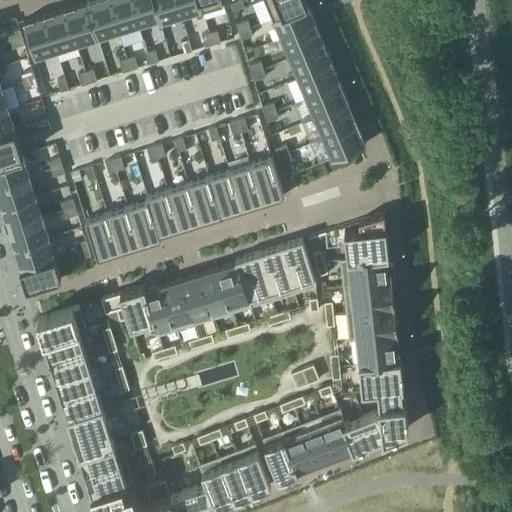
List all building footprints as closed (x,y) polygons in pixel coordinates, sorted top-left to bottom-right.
[(118,30),(108,0),(91,0),(86,2),(97,36),(118,30)] [(130,0),(108,0),(118,30),(138,23),(130,0)] [(130,0),(138,23),(158,17),(159,21),(161,21),(154,0),(130,0)] [(176,0),(154,0),(161,21),(181,14),(176,0)] [(198,0),(176,0),(181,14),(201,8),(198,0)] [(241,0),(236,0),(230,3),(233,10),(244,6),(241,0)] [(258,0),(252,3),(260,22),(273,17),(307,4),(304,0),(258,0)] [(66,8),(76,43),(97,36),(86,2),(66,8)] [(307,4),(273,17),(281,37),(315,23),(307,4)] [(56,49),(76,43),(66,8),(45,15),(56,49)] [(34,56),(56,49),(45,15),(23,21),(34,56)] [(247,19),(236,23),(238,30),(250,27),(247,19)] [(315,23),(281,37),(290,57),(323,43),(315,23)] [(250,27),(238,30),(240,38),(252,34),(250,27)] [(20,28),(8,32),(10,39),(22,36),(20,28)] [(217,29),(209,32),(213,43),(220,41),(217,29)] [(209,32),(201,34),(205,46),(213,43),(209,32)] [(22,36),(10,39),(13,47),(24,43),(22,36)] [(188,38),(180,41),(184,52),(192,50),(188,38)] [(290,57),(298,77),(331,63),(323,43),(290,57)] [(155,49),(147,51),(151,63),(158,60),(155,49)] [(134,55),(126,57),(130,69),(138,67),(134,55)] [(126,57),(119,60),(122,71),(130,69),(126,57)] [(260,61),(249,64),(251,72),(263,68),(260,61)] [(331,63),(298,77),(306,97),(340,83),(331,63)] [(93,68),(85,70),(89,82),(96,80),(93,68)] [(263,68),(251,72),(253,80),(265,76),(263,68)] [(32,69),(21,73),(23,80),(35,77),(32,69)] [(85,70),(77,73),(81,84),(89,82),(85,70)] [(35,77),(23,80),(25,88),(37,85),(35,77)] [(65,77),(57,79),(60,91),(68,88),(65,77)] [(306,97),(315,117),(348,103),(340,83),(306,97)] [(2,87),(0,87),(0,110),(8,108),(19,104),(13,84),(2,88),(2,87)] [(273,102),(262,106),(264,113),(276,110),(273,102)] [(315,117),(323,137),(356,123),(348,103),(315,117)] [(8,108),(0,110),(0,131),(14,128),(13,124),(8,108)] [(276,110),(264,113),(266,121),(278,117),(276,110)] [(244,117),(236,119),(240,131),(248,129),(244,117)] [(48,119),(36,122),(39,130),(50,126),(48,119)] [(236,119),(229,122),(232,133),(240,131),(236,119)] [(36,122),(25,126),(27,134),(39,130),(36,122)] [(323,137),(310,142),(318,162),(331,157),(332,157),(365,143),(359,130),(361,129),(360,128),(359,128),(356,123),(323,137)] [(216,126),(208,128),(211,140),(219,137),(216,126)] [(14,128),(0,131),(0,161),(23,155),(22,152),(17,136),(14,127),(14,128)] [(182,136),(174,139),(178,150),(186,148),(182,136)] [(162,143),(154,145),(157,157),(165,154),(162,143)] [(286,143),(275,147),(277,155),(289,151),(286,143)] [(154,145),(146,147),(150,159),(157,157),(154,145)] [(289,151),(277,155),(277,156),(279,162),(291,159),(289,151)] [(0,161),(0,183),(29,175),(23,155),(0,161)] [(60,156),(48,160),(50,168),(62,164),(60,156)] [(120,156),(113,158),(116,170),(124,167),(120,156)] [(271,156),(250,162),(262,202),(284,195),(271,156)] [(113,158),(105,160),(108,172),(116,170),(113,158)] [(229,169),(241,209),(262,202),(250,162),(229,169)] [(62,164),(50,168),(53,175),(64,172),(62,164)] [(92,164),(84,167),(88,178),(95,176),(92,165),(92,164)] [(70,171),(73,181),(81,179),(78,169),(70,171)] [(208,175),(221,215),(241,209),(229,169),(208,175)] [(29,175),(0,183),(0,204),(1,206),(35,195),(29,175)] [(200,221),(221,215),(208,175),(188,182),(200,221)] [(200,221),(188,182),(167,188),(180,228),(200,221)] [(147,199),(160,238),(161,238),(160,234),(180,228),(167,188),(147,195),(146,195),(147,199)] [(1,206),(7,227),(42,216),(35,195),(1,206)] [(72,198),(61,201),(63,209),(75,206),(72,198)] [(147,199),(127,205),(139,245),(160,238),(147,199)] [(139,245),(127,205),(106,211),(119,251),(139,245)] [(75,206),(63,209),(66,217),(77,213),(75,206)] [(119,251),(106,211),(85,218),(97,258),(119,251)] [(360,229),(344,231),(347,257),(347,258),(388,253),(384,212),(359,220),(360,229)] [(14,247),(48,236),(42,216),(7,227),(14,247)] [(48,236),(14,247),(20,267),(54,256),(48,236)] [(314,277),(303,240),(302,238),(279,245),(294,291),(316,285),(315,279),(314,277)] [(85,239),(74,243),(76,250),(88,247),(85,239)] [(272,298),(294,291),(279,245),(258,252),(272,298)] [(88,247),(76,250),(79,258),(90,254),(88,247)] [(320,249),(313,251),(316,263),(324,260),(320,249)] [(236,258),(250,305),(251,305),(272,298),(257,252),(236,258)] [(340,262),(343,285),(391,280),(391,279),(394,278),(394,277),(392,262),(389,263),(388,253),(347,258),(347,257),(340,258),(340,262)] [(54,256),(20,267),(26,287),(61,276),(60,275),(54,256)] [(218,266),(232,311),(250,305),(236,258),(235,259),(235,261),(218,266)] [(324,260),(316,263),(320,274),(327,272),(324,260)] [(214,316),(232,311),(218,266),(200,272),(214,316)] [(197,322),(214,316),(200,272),(199,272),(182,278),(195,322),(197,322)] [(163,284),(177,328),(195,322),(182,278),(181,278),(163,284)] [(343,285),(346,311),(394,306),(391,280),(343,285)] [(103,405),(68,416),(70,422),(72,429),(76,442),(80,454),(115,443),(114,441),(112,433),(117,431),(120,439),(121,439),(128,460),(134,480),(92,493),(96,508),(93,509),(94,511),(199,511),(204,510),(203,509),(216,504),(207,481),(206,482),(199,463),(201,463),(198,454),(167,355),(166,355),(163,348),(164,347),(160,333),(158,334),(155,326),(156,326),(145,289),(146,289),(145,285),(144,284),(120,292),(101,298),(92,300),(79,304),(79,305),(85,325),(86,326),(91,344),(92,345),(98,364),(98,366),(104,383),(110,403),(103,405)] [(160,333),(177,328),(163,284),(146,289),(145,289),(156,326),(155,326),(158,334),(160,333)] [(317,297),(309,298),(310,310),(318,309),(317,297)] [(332,301),(324,302),(325,313),(333,313),(332,301)] [(38,321),(35,322),(38,331),(41,330),(41,332),(42,332),(43,336),(42,336),(43,338),(43,337),(43,338),(85,325),(79,304),(37,317),(38,321)] [(356,338),(356,337),(397,332),(394,306),(346,311),(346,318),(348,335),(349,339),(356,338)] [(288,309),(276,312),(279,320),(290,316),(288,309)] [(276,312),(265,316),(266,321),(267,324),(279,320),(276,312)] [(333,313),(325,313),(327,325),(334,324),(333,313)] [(248,321),(236,325),(239,332),(250,329),(248,321)] [(85,325),(43,338),(49,357),(91,344),(85,325)] [(236,325),(225,329),(227,336),(239,332),(236,325)] [(397,332),(356,337),(359,363),(400,358),(397,332)] [(211,333),(200,336),(202,344),(214,340),(211,333)] [(200,336),(188,340),(191,347),(202,344),(200,336)] [(91,344),(49,357),(56,377),(98,364),(91,344)] [(163,348),(166,355),(167,355),(177,352),(175,344),(164,347),(163,348)] [(337,353),(330,354),(331,366),(339,365),(337,353)] [(362,390),(377,389),(403,386),(400,358),(359,363),(362,390)] [(56,378),(53,378),(56,387),(58,386),(62,396),(104,383),(98,364),(56,377),(56,378)] [(313,364),(302,368),(305,375),(316,371),(313,364)] [(340,377),(339,365),(331,366),(332,378),(340,377)] [(302,368),(291,372),(293,380),(305,375),(302,368)] [(316,371),(305,375),(308,383),(319,378),(316,371)] [(308,383),(305,375),(293,380),(296,387),(308,383)] [(62,396),(68,416),(103,405),(110,403),(104,383),(62,396)] [(318,388),(321,395),(332,391),(329,384),(318,388)] [(380,408),(384,436),(408,427),(405,400),(403,386),(377,389),(380,408)] [(291,399),(294,406),(305,402),(302,395),(291,399)] [(282,411),(294,406),(291,399),(280,403),(282,411)] [(338,407),(319,414),(335,456),(336,455),(353,448),(355,448),(345,422),(338,407)] [(369,442),(383,437),(384,436),(380,408),(345,422),(355,448),(369,442)] [(264,409),(253,413),(256,421),(267,416),(264,409)] [(319,414),(300,422),(316,463),(335,456),(319,414)] [(245,417),(234,421),(236,428),(248,424),(245,417)] [(300,422),(281,429),(297,470),(316,463),(300,422)] [(219,427),(208,431),(211,439),(222,434),(219,427)] [(281,429),(262,437),(278,478),(297,470),(281,429)] [(208,431),(197,436),(200,443),(211,439),(208,431)] [(115,443),(80,454),(86,473),(128,460),(121,439),(114,441),(115,443)] [(255,442),(236,449),(252,490),(258,487),(259,489),(269,485),(268,484),(270,483),(255,442)] [(236,449),(218,456),(234,497),(252,490),(236,449)] [(218,456),(201,463),(199,463),(206,480),(206,482),(207,481),(213,496),(216,504),(234,497),(218,456)] [(86,473),(92,493),(123,483),(134,480),(128,460),(86,473)]
